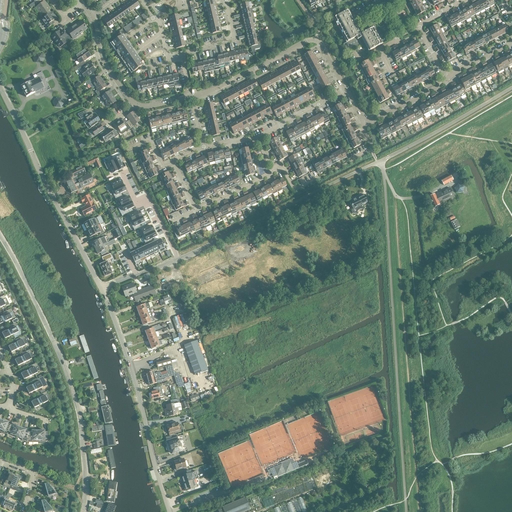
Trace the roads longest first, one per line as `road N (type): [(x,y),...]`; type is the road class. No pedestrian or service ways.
road 1 (unknown): [(395,196),(416,475)]
road 2 (unclassified): [(169,511),(100,287)]
road 3 (unclassified): [(100,287),(0,85)]
road 4 (residential): [(191,96),(311,39),(344,91)]
road 5 (residential): [(83,511),(81,424),(55,345)]
road 6 (unknown): [(511,92),(381,167)]
road 7 (track): [(231,319),(251,383),(184,417)]
road 8 (unclassified): [(55,345),(0,236)]
